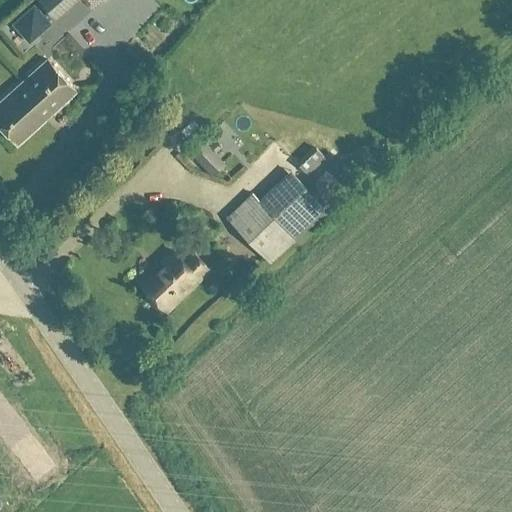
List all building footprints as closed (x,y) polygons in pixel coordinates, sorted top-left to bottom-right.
[(37,0),(55,19),(75,0),(37,0)] [(27,40),(48,20),(29,1),(9,21),(27,40)] [(0,122),(17,142),(76,90),(47,58),(0,100),(0,122)] [(220,123),(233,137),(246,126),(233,111),(220,123)] [(197,141),(217,163),(230,152),(210,129),(197,141)] [(296,161),(307,173),(324,156),(313,145),(299,158),(296,161)] [(362,177),(354,168),(331,190),(339,199),(362,177)] [(226,217),(270,262),(311,221),(272,182),(258,196),(252,191),(226,217)] [(164,265),(143,284),(165,308),(199,276),(198,275),(208,267),(193,251),(184,260),(175,249),(162,262),(164,265)] [(49,368),(32,380),(67,428),(84,415),(49,368)]
